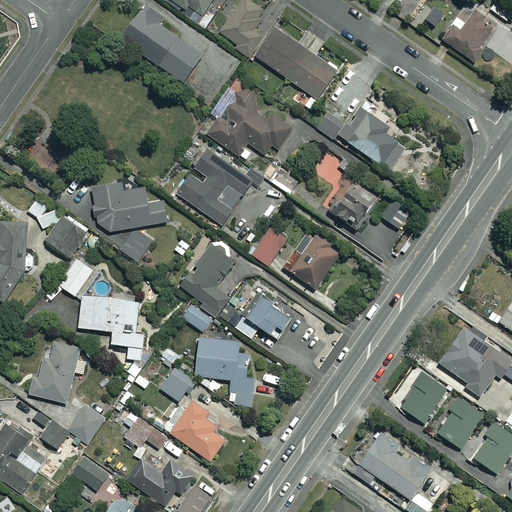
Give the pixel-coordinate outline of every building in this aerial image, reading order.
[(162,0),(197,24),(213,0),(162,0)] [(271,8),(259,0),(241,0),(241,1),(240,0),(228,0),(211,25),(238,44),(236,48),(248,56),(262,36),(255,31),(271,8)] [(164,18),(145,4),(121,39),(183,82),(203,54),(160,24),(164,18)] [(444,14),(434,6),(423,21),(434,29),(444,14)] [(498,22),(476,7),(461,27),(455,23),(443,39),(475,62),(484,50),(480,47),(498,22)] [(262,60),(312,95),(305,105),(310,109),(337,70),(274,27),(252,59),(259,65),(262,60)] [(257,97),(242,87),(225,113),(237,122),(234,126),(219,117),(207,134),(239,155),(247,143),(265,155),(272,145),(279,149),(293,128),(272,114),(268,120),(250,108),(257,97)] [(350,115),(329,99),(312,123),(332,138),(350,115)] [(389,126),(362,107),(341,136),(390,171),(406,148),(384,133),(389,126)] [(327,151),(314,140),(298,159),(311,170),(327,151)] [(253,180),(208,149),(177,193),(222,225),(253,180)] [(295,179),(280,168),(271,181),(286,192),(295,179)] [(376,196),(353,181),(332,211),(355,226),(376,196)] [(123,183),(92,187),(95,205),(91,205),(93,217),(97,216),(97,222),(110,231),(168,223),(164,197),(148,199),(146,186),(124,190),(123,183)] [(400,203),(393,198),(381,215),(398,228),(407,216),(397,208),(400,203)] [(55,219),(37,199),(28,208),(46,228),(55,219)] [(87,232),(63,216),(45,241),(69,258),(87,232)] [(27,220),(1,221),(0,240),(0,239),(0,299),(4,302),(29,266),(34,266),(33,256),(28,256),(27,220)] [(287,238),(270,227),(252,254),(269,265),(287,238)] [(341,250),(310,229),(285,266),(315,287),(341,250)] [(152,243),(133,230),(121,249),(139,261),(152,243)] [(239,251),(217,236),(181,286),(204,302),(202,305),(216,315),(230,296),(216,286),(239,251)] [(190,245),(182,239),(174,249),(183,255),(190,245)] [(93,270),(76,259),(59,284),(75,295),(93,270)] [(291,316),(259,291),(249,305),(250,306),(235,326),(251,338),(260,326),(270,333),(277,324),(282,328),(291,316)] [(140,302),(83,294),(79,326),(113,331),(111,343),(129,346),(127,365),(135,367),(136,359),(142,360),(145,334),(135,333),(140,302)] [(511,300),(498,320),(511,329),(511,300)] [(212,318),(191,304),(182,317),(203,331),(212,318)] [(511,358),(463,326),(439,362),(467,381),(465,385),(481,396),(495,374),(501,378),(504,374),(511,379),(511,358)] [(240,342),(200,337),(195,374),(231,379),(228,403),(251,405),(255,378),(247,377),(249,353),(239,352),(240,342)] [(79,348),(54,341),(49,358),(44,357),(38,377),(35,376),(31,393),(67,403),(75,372),(83,374),(86,361),(76,359),(79,348)] [(195,381),(176,366),(160,387),(178,401),(195,381)] [(447,388),(421,371),(413,383),(416,385),(402,407),(425,422),(447,388)] [(485,413),(458,396),(449,408),(453,410),(438,432),(461,448),(485,413)] [(209,412),(193,400),(170,431),(210,460),(225,439),(212,430),(216,425),(206,417),(209,412)] [(106,418),(85,405),(68,430),(88,444),(106,418)] [(150,425),(131,411),(124,421),(132,427),(125,436),(140,447),(146,439),(159,448),(169,435),(159,428),(164,421),(157,416),(150,425)] [(67,430),(52,420),(41,438),(56,447),(67,430)] [(18,429),(7,421),(0,431),(0,468),(2,470),(0,472),(0,477),(22,492),(42,464),(21,450),(31,434),(19,427),(18,429)] [(511,449),(511,432),(493,421),(485,434),(488,435),(474,456),(498,472),(511,449)] [(430,511),(436,504),(415,490),(430,468),(413,456),(410,461),(388,446),(392,440),(372,426),(345,466),(410,511),(430,511)] [(109,474),(84,455),(72,472),(96,490),(109,474)] [(168,474),(143,457),(128,479),(165,505),(176,489),(182,493),(195,474),(172,458),(168,464),(173,467),(168,474)] [(511,479),(503,492),(511,497),(511,479)] [(199,511),(211,495),(193,482),(174,509),(179,511),(199,511)] [(141,511),(119,495),(106,511),(141,511)] [(365,511),(344,497),(333,511),(365,511)]
